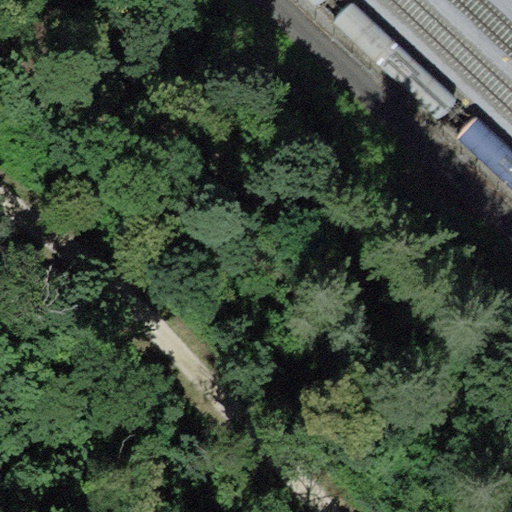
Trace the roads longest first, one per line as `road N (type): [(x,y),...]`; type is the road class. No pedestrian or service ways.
road 1 (track): [(109,0),(240,87),(507,199)]
road 2 (track): [(308,511),(0,232)]
road 3 (track): [(511,204),(282,0)]
